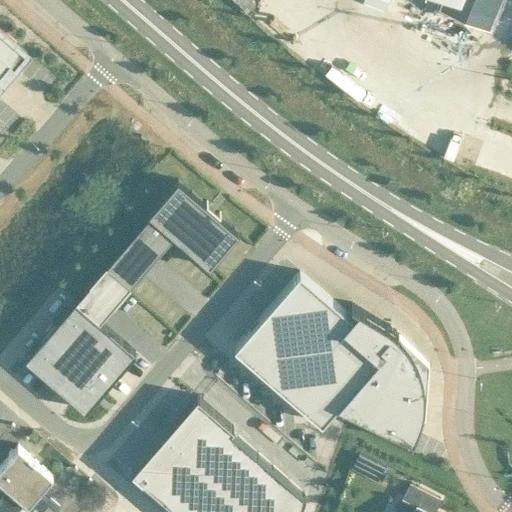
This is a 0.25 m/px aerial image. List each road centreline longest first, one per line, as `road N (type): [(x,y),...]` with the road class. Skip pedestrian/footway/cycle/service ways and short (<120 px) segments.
road 1 (unclassified): [(0,375),(75,440),(106,435),(283,224)]
road 2 (primary): [(124,0),(311,155),(448,242)]
road 3 (unclassified): [(296,207),(440,303),(464,369),(470,453),(510,511)]
road 4 (unclassified): [(110,59),(296,207)]
road 5 (unclassified): [(97,75),(0,182)]
